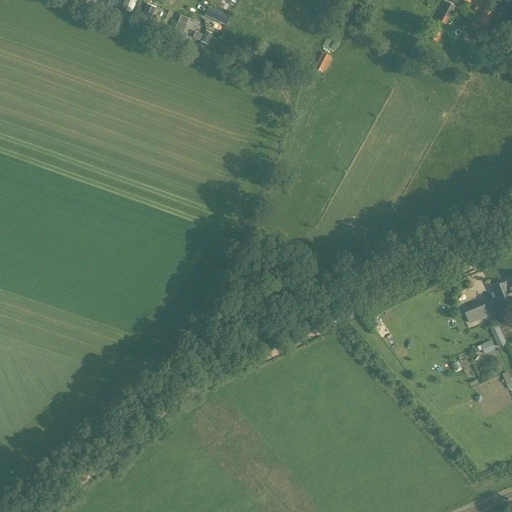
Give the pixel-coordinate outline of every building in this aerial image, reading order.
[(131,14),(136,0),(129,0),(129,1),(127,0),(124,0),(120,10),(131,14)] [(446,25),(455,7),(448,3),(438,20),(446,25)] [(205,13),(225,24),(228,17),(209,6),(205,13)] [(180,14),(172,32),(207,49),(214,33),(196,24),(189,21),(190,19),(180,14)] [(487,26),(476,21),(475,20),(473,24),(465,38),(477,44),(487,26)] [(324,73),(332,57),(323,53),(314,69),(324,73)] [(494,287),(499,301),(511,296),(511,279),(511,280),(511,281),(511,286),(508,288),(506,282),(494,287)] [(511,296),(499,301),(502,308),(511,303),(511,296)] [(477,304),(464,310),(470,323),(482,318),(477,304)] [(511,352),(511,329),(508,320),(498,324),(506,345),(508,344),(511,352)] [(476,352),(485,350),(486,353),(496,350),(494,341),(474,346),(476,352)] [(507,384),(511,381),(511,378),(509,371),(503,373),(507,384)]
